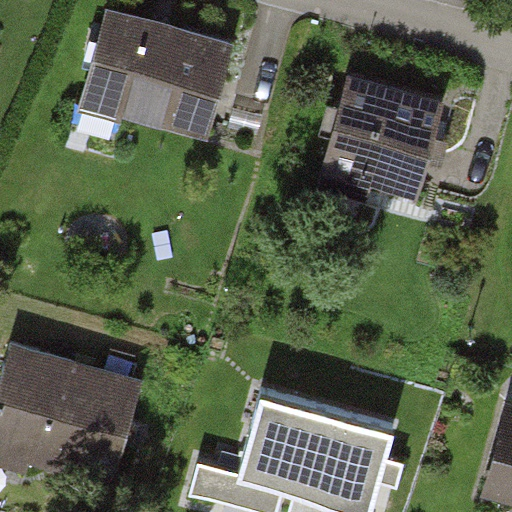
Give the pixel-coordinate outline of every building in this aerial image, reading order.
[(224,31),(100,0),(86,0),(62,94),(199,128),(224,31)] [(430,92),(322,63),(297,153),(406,183),(430,92)] [(135,376),(2,335),(0,341),(0,458),(100,489),(135,376)] [(381,423),(246,387),(223,474),(358,510),(381,423)] [(511,400),(509,400),(486,487),(511,493),(511,400)]
